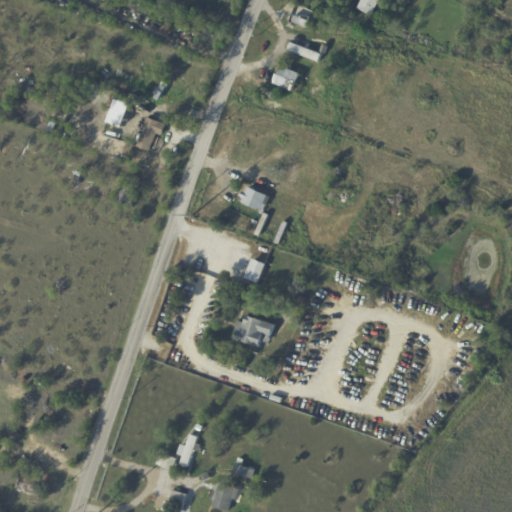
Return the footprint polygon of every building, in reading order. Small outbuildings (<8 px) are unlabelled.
[(381,0),(373,16),(359,8),(363,1),(361,0),(381,0)] [(312,22),(310,29),(294,23),(297,16),(312,22)] [(330,22),(338,25),(336,31),(327,28),(330,22)] [(407,39),(413,41),(412,43),(419,45),(417,52),(409,50),(410,48),(404,46),(407,39)] [(291,41),(320,52),(317,59),(288,48),(291,41)] [(275,83),(283,66),(302,76),(294,93),(275,83)] [(374,79),(365,75),(369,66),(378,71),(374,79)] [(263,77),(273,80),(270,91),(260,88),(263,77)] [(71,85),(63,103),(55,99),(64,81),(71,85)] [(89,106),(93,93),(98,94),(96,100),(103,102),(105,96),(114,98),(110,113),(89,106)] [(302,110),(299,119),(262,106),(265,97),(302,110)] [(133,107),(131,113),(123,110),(125,104),(133,107)] [(168,125),(164,136),(158,134),(152,151),(139,147),(143,135),(138,133),(142,121),(148,123),(150,118),(168,125)] [(124,157),(128,144),(136,147),(132,159),(124,157)] [(303,184),(318,166),(322,169),(307,187),(303,184)] [(81,169),(87,171),(83,183),(77,180),(81,169)] [(139,186),(134,207),(118,203),(123,182),(139,186)] [(345,183),(351,184),(348,194),(342,192),(345,183)] [(258,192),(269,196),(263,212),(244,203),(246,199),(243,198),(245,192),(249,194),(251,189),(258,192)] [(298,206),(307,209),(305,215),(296,212),(298,206)] [(269,232),(271,225),(278,228),(275,234),(269,232)] [(356,231),(362,233),(359,243),(353,241),(356,231)] [(271,266),(262,289),(246,283),(247,282),(242,280),(249,260),(255,262),(256,260),(271,266)] [(297,277),(303,279),(300,288),(294,286),(297,277)] [(273,338),(271,344),(264,342),(261,349),(236,340),(239,332),(237,331),(240,322),(246,324),(249,317),(276,326),(273,338)] [(282,396),(280,401),(270,398),(272,393),(282,396)] [(231,442),(226,440),(229,431),(235,432),(232,442),(231,442)] [(188,466),(182,464),(185,456),(180,454),(183,448),(187,449),(192,434),(200,437),(198,443),(202,445),(201,448),(197,446),(189,467),(188,466)] [(235,472),(241,458),(246,459),(243,465),(257,470),(254,479),(235,472)] [(21,472),(39,478),(34,493),(16,487),(21,472)] [(241,490),(238,499),(234,498),(230,511),(215,506),(216,500),(213,499),(216,490),(219,491),(221,483),(241,489),(241,490)]
